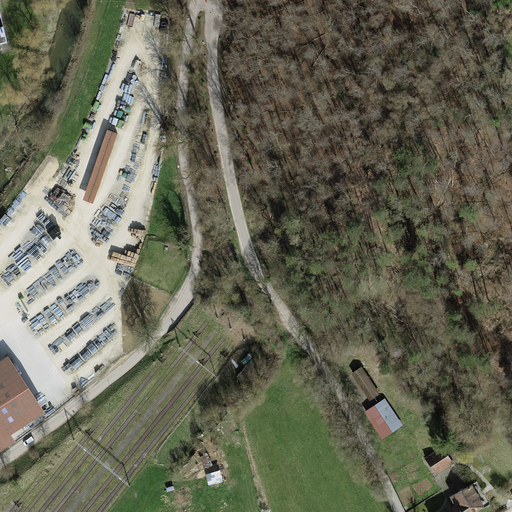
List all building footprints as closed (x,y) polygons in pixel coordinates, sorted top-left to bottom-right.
[(8,358),(0,362),(0,451),(14,442),(10,437),(45,413),(8,358)] [(380,394),(361,366),(351,374),(370,401),(380,394)] [(402,426),(385,398),(364,413),(381,440),(402,426)] [(440,447),(425,459),(437,475),(453,463),(440,447)] [(478,511),(485,508),(471,484),(450,497),(455,506),(444,511),(478,511)]
